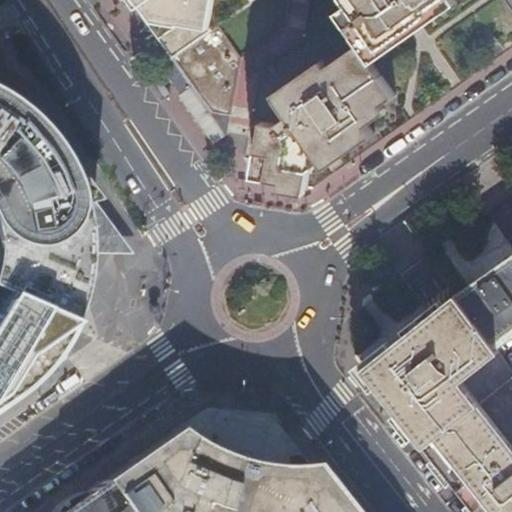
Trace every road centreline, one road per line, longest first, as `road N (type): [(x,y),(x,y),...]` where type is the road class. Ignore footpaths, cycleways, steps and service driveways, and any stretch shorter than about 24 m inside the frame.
road 1 (secondary): [(25,0),(188,270)]
road 2 (secondary): [(238,232),(203,205),(58,0)]
road 3 (secondary): [(0,494),(162,378),(215,362)]
road 4 (secondary): [(182,318),(160,345),(0,456)]
road 5 (secondary): [(432,165),(282,238)]
road 6 (secondary): [(320,286),(432,165)]
road 7 (secondary): [(324,405),(409,511)]
